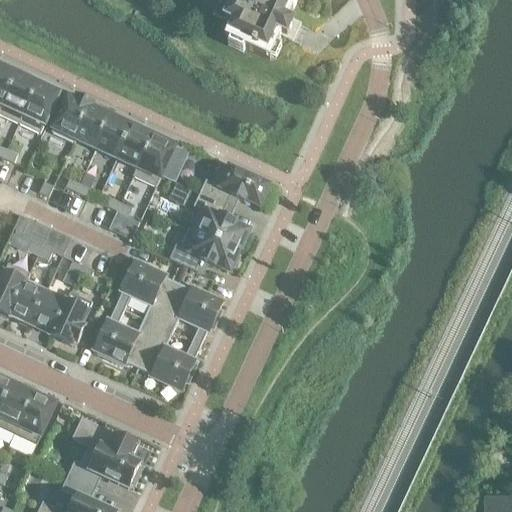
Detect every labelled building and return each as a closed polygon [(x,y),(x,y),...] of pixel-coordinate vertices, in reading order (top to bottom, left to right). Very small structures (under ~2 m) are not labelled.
[(288,24),(298,0),(220,0),(213,16),(234,26),(227,42),(230,44),(228,48),(243,55),(245,51),(270,62),(282,37),(287,40),(294,26),(288,24)] [(0,114),(18,76),(0,67),(0,114)] [(0,118),(19,127),(38,85),(18,76),(0,114),(0,118)] [(40,137),(60,95),(38,85),(19,127),(40,137)] [(74,146),(93,106),(77,99),(75,102),(68,99),(51,136),(74,146)] [(96,152),(112,119),(92,110),(93,107),(93,106),(74,146),(75,147),(77,143),(96,152)] [(117,162),(132,129),(112,119),(96,152),(117,162)] [(134,180),(153,139),(132,129),(117,162),(137,171),(133,180),(134,180)] [(162,179),(175,149),(153,139),(134,180),(156,191),(162,179)] [(175,149),(162,179),(176,185),(191,153),(183,149),(182,152),(175,149)] [(14,167),(18,157),(7,152),(3,162),(14,167)] [(270,188),(220,165),(211,185),(206,183),(200,196),(227,209),(227,208),(226,207),(230,198),(245,205),(246,203),(260,209),(270,188)] [(76,196),(81,186),(70,181),(65,191),(76,196)] [(49,200),(54,189),(45,185),(39,196),(49,200)] [(87,200),(91,191),(81,186),(76,196),(87,200)] [(177,187),(170,202),(184,208),(191,193),(177,187)] [(234,227),(235,225),(221,218),(225,209),(226,210),(227,209),(200,196),(194,210),(207,216),(199,234),(190,230),(190,231),(239,254),(249,234),(234,227)] [(118,215),(122,206),(111,201),(107,210),(118,215)] [(128,220),(133,211),(122,206),(118,215),(128,220)] [(114,215),(108,229),(134,239),(139,225),(114,215)] [(239,254),(190,231),(181,250),(176,248),(169,262),(196,274),(197,272),(196,272),(200,263),(214,270),(215,268),(230,274),(231,271),(235,272),(241,259),(238,258),(239,254)] [(38,259),(42,250),(31,245),(27,254),(38,259)] [(48,264),(52,255),(42,250),(38,259),(48,264)] [(79,278),(83,269),(72,264),(68,273),(79,278)] [(159,329),(178,287),(165,281),(166,279),(164,278),(165,275),(154,270),(153,273),(135,265),(122,294),(123,295),(116,309),(125,313),(132,298),(151,308),(144,322),(159,329)] [(0,315),(9,320),(30,277),(8,267),(0,283),(0,315)] [(90,283),(94,274),(83,269),(79,278),(90,283)] [(30,329),(46,296),(26,287),(30,277),(9,320),(10,320),(11,319),(30,329)] [(216,321),(217,317),(223,305),(192,291),(191,293),(178,287),(159,329),(173,336),(180,321),(199,330),(193,345),(201,349),(208,334),(209,335),(211,332),(213,333),(219,322),(216,321)] [(51,339),(67,305),(66,304),(65,305),(46,296),(30,329),(50,338),(50,339),(51,339)] [(82,329),(88,315),(67,305),(51,339),(72,349),(74,345),(77,347),(84,330),(82,329)] [(139,371),(159,329),(144,322),(137,337),(118,328),(125,313),(116,309),(109,324),(108,323),(94,353),(112,361),(111,363),(122,369),(123,366),(125,367),(126,365),(139,371)] [(194,363),(201,349),(193,345),(186,360),(166,350),(173,336),(159,329),(139,371),(152,377),(151,379),(182,393),(189,378),(192,379),(197,368),(194,367),(196,364),(194,363)] [(0,414),(13,387),(0,380),(0,414)] [(0,431),(14,438),(33,396),(13,387),(0,414),(0,431)] [(36,448),(56,407),(33,396),(14,438),(36,448)] [(130,462),(137,446),(117,437),(116,438),(82,422),(73,442),(89,449),(81,468),(75,465),(69,479),(95,491),(101,478),(129,491),(131,487),(135,489),(142,472),(139,471),(141,467),(130,462)] [(107,511),(89,503),(95,491),(69,479),(63,492),(68,495),(60,511),(55,511),(43,506),(40,511),(107,511)] [(511,511),(511,502),(484,503),(483,511),(511,511)]
